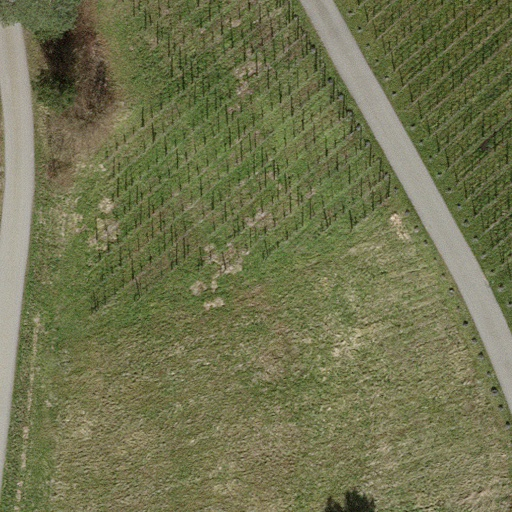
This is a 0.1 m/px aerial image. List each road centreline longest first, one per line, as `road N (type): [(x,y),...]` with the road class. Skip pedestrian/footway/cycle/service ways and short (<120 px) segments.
road 1 (track): [(321,0),(511,361)]
road 2 (unclassified): [(3,0),(16,220),(0,371)]
